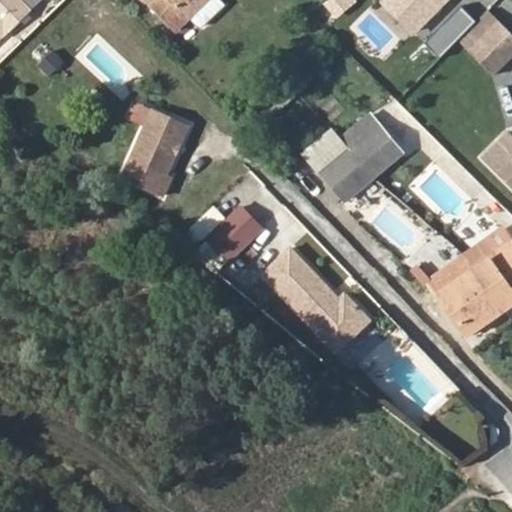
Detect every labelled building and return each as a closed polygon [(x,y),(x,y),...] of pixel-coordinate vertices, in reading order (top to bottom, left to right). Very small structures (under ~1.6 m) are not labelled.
[(0,0),(0,35),(36,0),(0,0)] [(206,0),(143,0),(175,31),(206,0)] [(450,0),(382,0),(381,2),(415,35),(450,0)] [(486,9),(455,40),(467,52),(498,21),(486,9)] [(467,52),(492,77),(511,57),(511,34),(498,21),(467,52)] [(187,125),(152,108),(120,178),(159,196),(169,176),(165,174),(187,125)] [(386,121),(380,112),(372,118),(379,128),(386,121)] [(372,118),(345,138),(354,147),(357,150),(389,125),(386,121),(379,128),(372,118)] [(357,150),(379,178),(411,154),(389,125),(357,150)] [(511,135),(510,133),(497,147),(511,159),(511,135)] [(354,147),(329,167),(332,170),(357,150),(354,147)] [(511,159),(497,147),(483,161),(511,188),(511,159)] [(353,199),(379,178),(357,150),(332,170),(353,199)] [(224,265),(262,228),(238,203),(224,217),(212,204),(188,228),(224,265)] [(511,308),(511,238),(507,232),(465,261),(477,272),(509,311),(511,308)] [(290,251),(263,275),(334,355),(368,325),(343,298),(335,306),(329,299),(331,297),(290,251)] [(465,261),(433,284),(443,296),(472,338),(509,311),(477,272),(465,261)]
